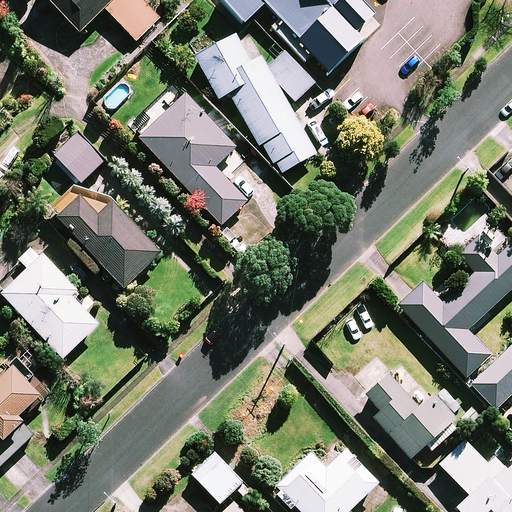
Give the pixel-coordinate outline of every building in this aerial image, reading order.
[(46,0),(80,35),(105,11),(136,43),(160,20),(140,0),(46,0)] [(275,0),(333,59),(388,5),(382,0),(275,0)] [(230,96),(260,149),(282,175),(317,155),(291,109),(313,90),(292,54),(266,69),(259,57),(249,62),(235,38),(196,60),(219,102),(230,96)] [(237,149),(187,96),(140,140),(222,227),(249,202),(216,168),(237,149)] [(103,164),(77,137),(51,162),(77,189),(103,164)] [(0,181),(12,169),(2,160),(0,161),(0,181)] [(60,223),(129,295),(140,285),(136,280),(161,257),(109,202),(96,215),(83,201),(60,223)] [(468,332),(511,289),(511,242),(497,256),(478,237),(458,256),(474,274),(442,305),(468,332)] [(77,294),(35,249),(20,264),(0,282),(0,294),(63,361),(99,327),(72,299),(77,294)] [(465,373),(484,355),(444,313),(436,320),(425,331),(465,373)] [(511,395),(511,348),(472,386),(495,411),(511,395)] [(49,394),(20,363),(0,381),(0,468),(34,437),(20,421),(49,394)] [(427,447),(432,453),(456,431),(451,426),(458,420),(434,394),(428,399),(398,366),(365,396),(382,414),(374,421),(411,461),(427,447)] [(481,419),(470,407),(459,418),(469,429),(481,419)] [(458,511),(511,511),(511,458),(501,447),(485,463),(466,442),(440,467),(471,499),(458,511)] [(350,511),(378,486),(347,453),(327,472),(311,456),(273,492),(290,510),(294,506),(299,511),(350,511)] [(220,506),(230,497),(236,502),(245,494),(240,488),(243,485),(216,455),(192,476),(220,506)]
